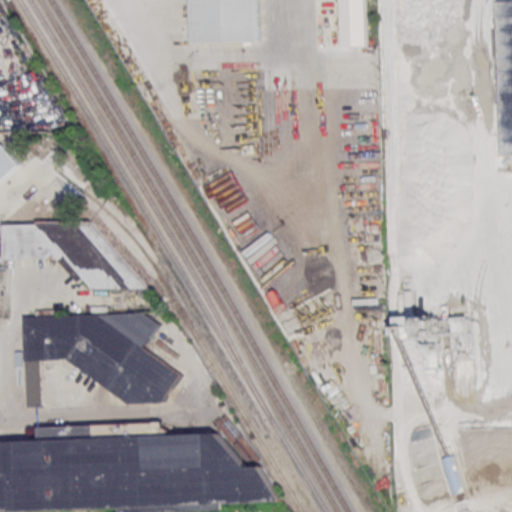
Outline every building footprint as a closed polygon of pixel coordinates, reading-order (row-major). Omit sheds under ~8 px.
[(257,0),(191,0),(192,42),(258,41),(257,0)] [(367,46),(366,0),(340,0),(341,46),(367,46)] [(511,0),(496,1),(501,155),(511,154),(511,0)] [(4,259),(44,258),(53,251),(75,279),(81,274),(94,289),(148,289),(94,221),(4,222),(4,259)] [(130,403),(163,402),(183,373),(144,347),(161,322),(147,313),(24,315),(26,407),(41,406),(40,360),(67,359),(130,403)] [(0,511),(79,511),(215,509),(221,505),(281,502),(280,496),(262,464),(254,464),(243,444),(234,451),(223,432),(171,434),(164,421),(39,428),(40,439),(0,441),(0,511)]
